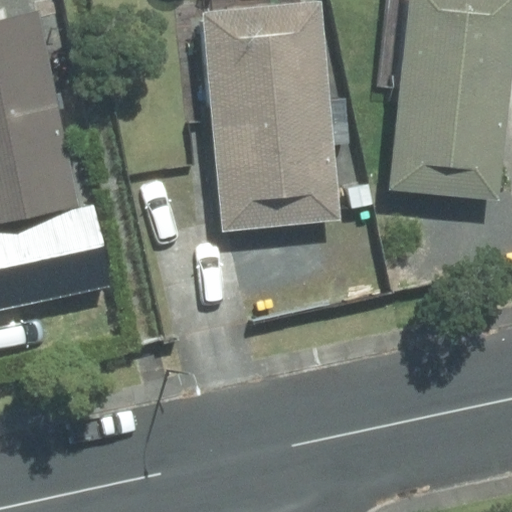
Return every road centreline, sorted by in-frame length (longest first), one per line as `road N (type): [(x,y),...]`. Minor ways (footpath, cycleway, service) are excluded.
road 1 (tertiary): [(511,403),(208,466)]
road 2 (tertiary): [(208,466),(0,511)]
